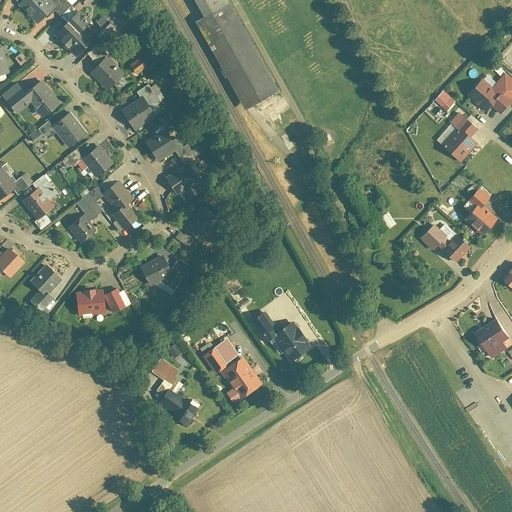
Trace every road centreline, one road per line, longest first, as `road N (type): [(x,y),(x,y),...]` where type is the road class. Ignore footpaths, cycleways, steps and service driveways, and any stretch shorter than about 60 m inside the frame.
road 1 (residential): [(511,243),(458,301),(366,349),(117,511)]
road 2 (residential): [(0,227),(91,266),(158,227),(160,207),(84,95),(1,32)]
